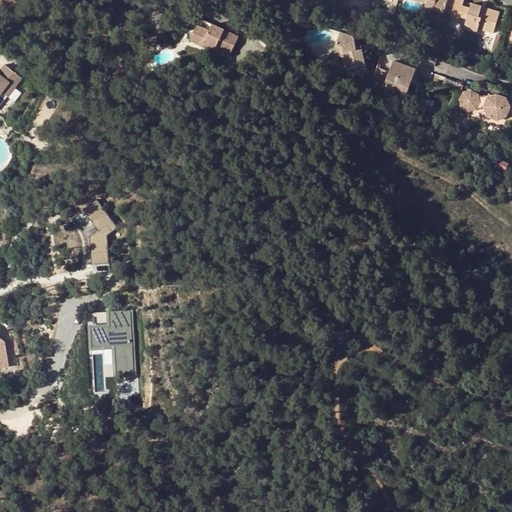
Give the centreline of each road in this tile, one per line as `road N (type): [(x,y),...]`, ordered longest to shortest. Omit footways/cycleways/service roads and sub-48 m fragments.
road 1 (track): [(336,364),(369,346),(511,416)]
road 2 (residential): [(392,48),(511,85)]
